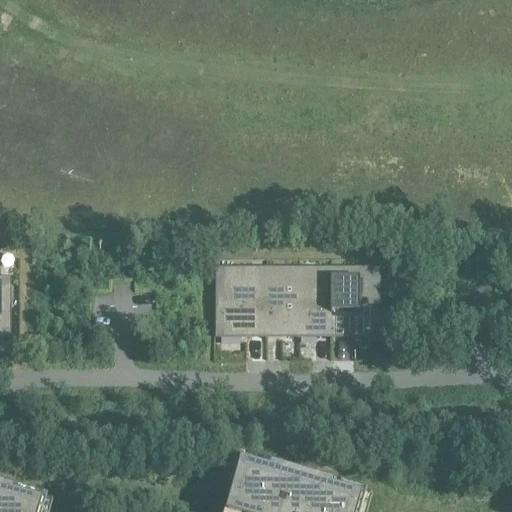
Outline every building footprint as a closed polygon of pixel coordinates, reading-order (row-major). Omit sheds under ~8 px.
[(346,352),(346,261),(306,262),(307,356),(346,355),(346,352)] [(346,352),(387,352),(387,261),(346,261),(346,352)] [(306,262),(264,263),(266,355),(266,356),(307,356),(306,262)] [(266,355),(264,263),(223,263),(224,356),(266,355)] [(231,511),(358,511),(362,499),(244,466),(232,510),(231,511)] [(0,511),(40,511),(42,505),(0,493),(0,511)]
